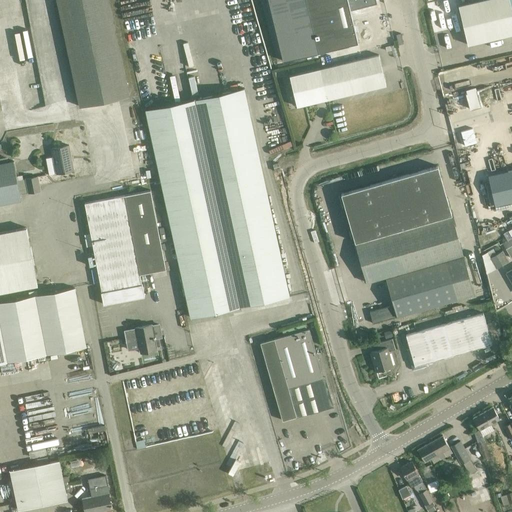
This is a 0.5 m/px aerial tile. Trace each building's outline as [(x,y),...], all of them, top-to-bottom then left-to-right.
[(57,0),(80,106),(129,96),(108,0),(57,0)] [(269,0),(284,61),(359,43),(351,10),(377,4),(376,0),(269,0)] [(427,0),(434,32),(455,27),(449,0),(427,0)] [(480,0),(459,5),(468,45),(511,34),(511,11),(509,0),(480,0)] [(297,106),(327,99),(386,85),(379,55),(320,69),(289,76),(297,106)] [(465,88),(469,108),(479,106),(476,86),(465,88)] [(146,109),(191,317),(290,296),(245,88),(146,109)] [(468,129),(456,131),(458,138),(469,136),(468,129)] [(69,145),(62,146),(52,148),(54,157),(47,158),(50,174),(74,169),(69,145)] [(18,180),(15,168),(14,159),(0,162),(0,204),(12,202),(22,200),(20,194),(40,190),(38,177),(18,180)] [(355,241),(451,214),(438,166),(341,194),(355,241)] [(511,170),(488,176),(495,205),(511,201),(511,170)] [(125,195),(85,203),(102,291),(101,291),(104,304),(145,296),(143,283),(142,284),(136,254),(162,250),(150,190),(125,195)] [(356,244),(367,282),(386,277),(394,304),(370,311),(374,324),(398,317),(398,316),(456,300),(475,294),(455,226),(452,216),(356,244)] [(27,228),(0,232),(0,291),(38,285),(27,228)] [(511,258),(511,257),(511,247),(508,240),(503,243),(511,258)] [(491,257),(490,257),(497,268),(509,261),(503,250),(496,254),(495,251),(489,254),(491,257)] [(479,254),(487,271),(495,268),(487,251),(479,254)] [(0,362),(86,346),(75,287),(0,301),(0,362)] [(407,351),(410,360),(413,369),(427,365),(426,362),(492,343),(489,334),(483,313),(464,318),(406,335),(410,350),(407,351)] [(125,331),(128,343),(139,341),(141,353),(157,350),(155,338),(162,337),(159,324),(152,325),(152,324),(136,327),(136,329),(125,331)] [(324,377),(310,328),(261,342),(283,420),(297,416),(289,387),(311,381),(319,400),(322,401),(325,408),(334,404),(323,377),(324,377)] [(395,349),(392,338),(376,343),(376,344),(380,342),(382,348),(371,351),(376,371),(393,366),(389,351),(395,349)] [(493,407),(474,417),(479,426),(480,429),(488,424),(491,422),(494,421),(499,418),(498,415),(493,407)] [(418,449),(423,457),(425,462),(438,454),(441,460),(446,457),(443,452),(450,447),(443,435),(418,449)] [(467,475),(477,470),(460,439),(451,444),(467,475)] [(10,470),(19,509),(68,499),(66,492),(72,491),(68,475),(63,476),(59,460),(10,470)] [(412,461),(401,467),(406,476),(410,484),(412,487),(414,486),(415,489),(419,493),(425,504),(424,505),(427,510),(427,511),(431,511),(435,510),(433,506),(435,505),(426,488),(423,483),(421,478),(417,470),(412,461)] [(423,475),(426,481),(429,488),(440,483),(434,471),(423,475)] [(108,485),(106,475),(89,479),(91,488),(108,485)] [(398,488),(402,497),(411,494),(406,484),(398,488)] [(106,511),(112,510),(113,509),(112,503),(111,503),(109,493),(83,498),(86,511),(97,511),(106,510),(106,511)]
